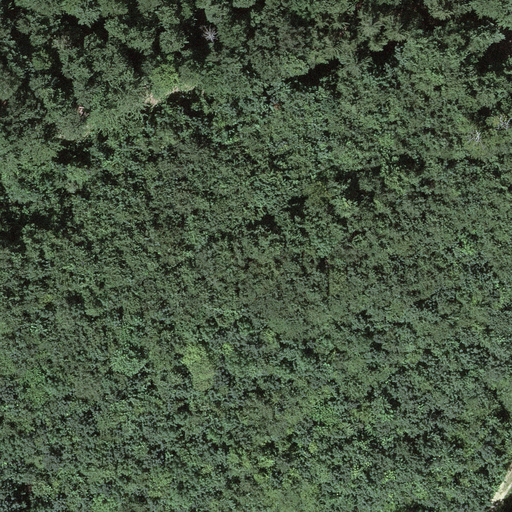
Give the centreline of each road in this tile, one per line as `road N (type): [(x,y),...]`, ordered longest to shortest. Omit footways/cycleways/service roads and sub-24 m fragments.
road 1 (track): [(0,161),(159,100),(428,41)]
road 2 (track): [(511,291),(328,372),(192,505)]
